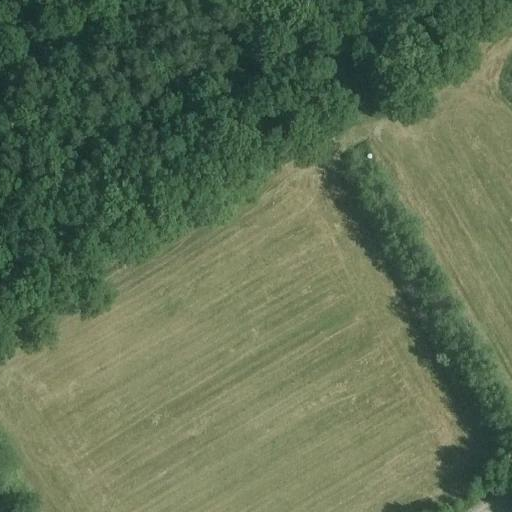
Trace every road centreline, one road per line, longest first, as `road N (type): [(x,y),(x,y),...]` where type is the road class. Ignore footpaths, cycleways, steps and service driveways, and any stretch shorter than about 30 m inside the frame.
road 1 (track): [(305,0),(341,71),(333,96),(0,311)]
road 2 (track): [(481,0),(333,96)]
